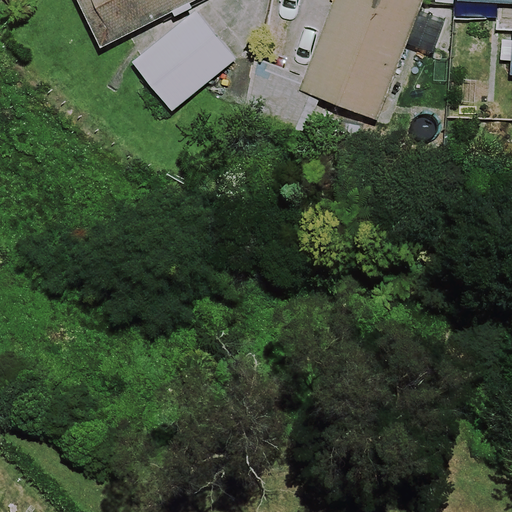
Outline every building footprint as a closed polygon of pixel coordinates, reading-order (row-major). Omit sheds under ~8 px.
[(26,0),(7,0),(17,9),(26,0)] [(197,0),(79,0),(104,47),(197,0)] [(423,0),(337,0),(303,93),(378,121),(423,0)] [(511,0),(456,0),(457,2),(511,6),(511,54),(499,53),(497,75),(511,76),(511,0)] [(235,63),(196,14),(134,65),(173,113),(235,63)] [(302,148),(318,105),(294,96),(298,86),(250,68),(230,121),(302,148)]
